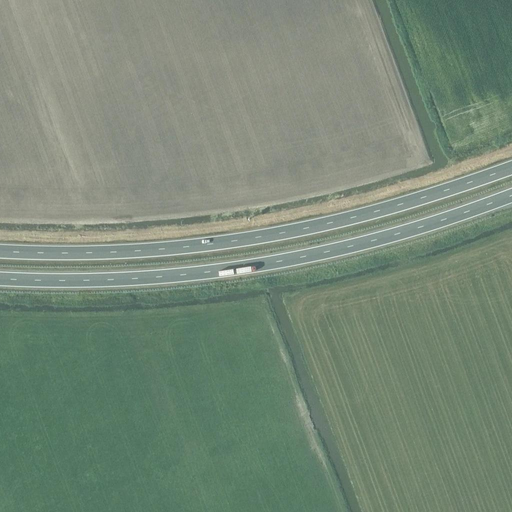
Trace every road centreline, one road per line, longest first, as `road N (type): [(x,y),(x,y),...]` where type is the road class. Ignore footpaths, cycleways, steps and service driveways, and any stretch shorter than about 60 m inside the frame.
road 1 (trunk): [(0,278),(125,278),(255,265),(353,245),(511,195)]
road 2 (trunk): [(511,168),(319,226),(207,245),(0,251)]
